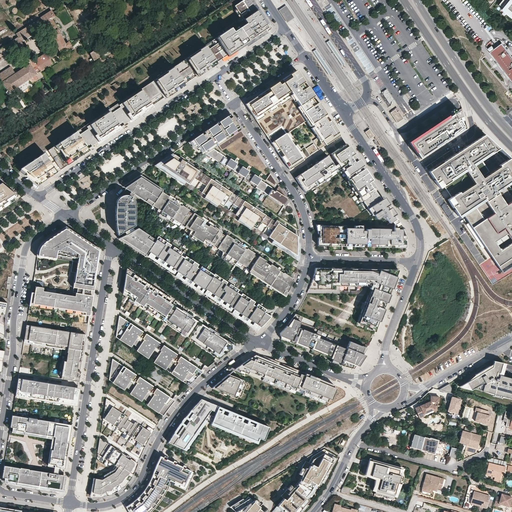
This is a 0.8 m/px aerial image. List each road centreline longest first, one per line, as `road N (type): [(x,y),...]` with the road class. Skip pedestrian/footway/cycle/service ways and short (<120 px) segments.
road 1 (residential): [(261,341),(184,403),(123,498),(69,503)]
road 2 (residential): [(69,503),(111,245)]
road 3 (residential): [(303,55),(412,217),(416,260)]
road 4 (residential): [(0,428),(25,248),(65,214)]
road 5 (residential): [(216,75),(37,195)]
road 6 (residential): [(65,214),(234,102)]
road 7 (primary): [(404,0),(511,146)]
road 8 (residential): [(261,341),(111,245)]
road 9 (residential): [(308,257),(303,210),(234,102)]
road 10 (primary): [(505,125),(417,0)]
road 11 (residential): [(485,453),(450,468),(354,442)]
